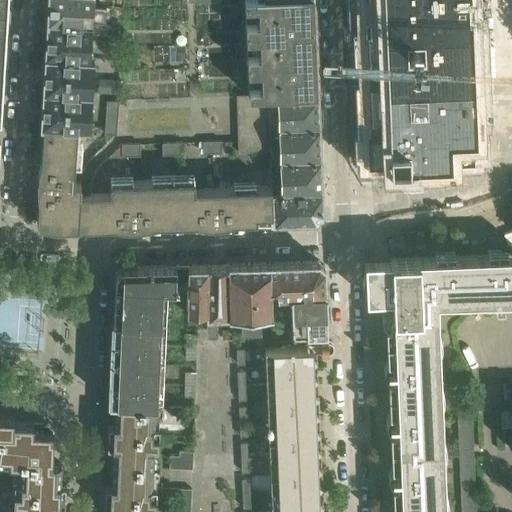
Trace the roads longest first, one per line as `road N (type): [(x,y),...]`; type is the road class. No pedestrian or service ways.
road 1 (residential): [(351,511),(338,239)]
road 2 (residential): [(338,239),(87,248)]
road 3 (residential): [(16,247),(27,0)]
road 4 (residential): [(329,0),(338,239)]
road 5 (residential): [(87,248),(79,392)]
road 6 (residential): [(74,511),(79,392)]
